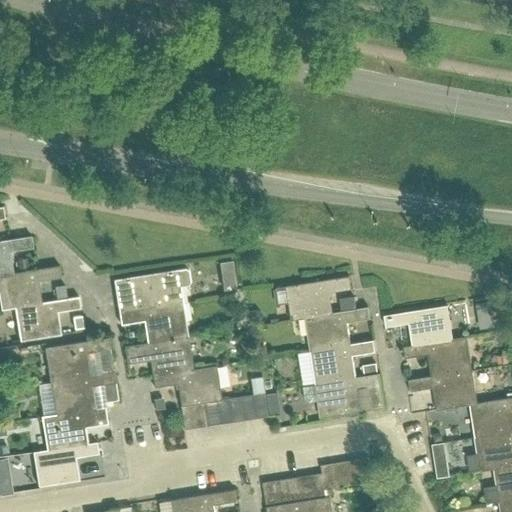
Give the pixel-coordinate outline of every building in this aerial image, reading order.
[(0,274),(13,272),(13,271),(9,250),(32,247),(30,235),(0,239),(0,274)] [(41,301),(38,280),(61,277),(59,264),(13,271),(13,272),(0,274),(0,308),(14,307),(13,306),(41,301)] [(141,309),(182,302),(179,286),(187,285),(189,281),(188,270),(184,267),(177,269),(176,268),(113,279),(118,306),(125,305),(126,311),(141,308),(141,309)] [(223,277),(225,289),(237,287),(234,275),(223,277)] [(331,312),(328,290),(351,287),(349,275),(286,285),(291,319),(305,316),(331,312)] [(64,284),(54,285),(56,298),(66,296),(64,284)] [(56,298),(41,301),(13,306),(14,307),(19,340),(60,333),(61,333),(57,311),(79,307),(77,295),(66,296),(56,298)] [(342,310),(356,308),(354,296),(340,298),(342,310)] [(143,320),(146,341),(147,342),(187,335),(182,302),(141,309),(141,308),(126,311),(119,312),(121,324),(143,320)] [(453,337),(448,304),(384,314),(386,326),(409,322),(412,343),(453,337)] [(491,326),(489,304),(476,305),(478,327),(491,326)] [(350,343),(350,342),(347,321),(370,317),(368,306),(356,308),(342,310),(331,312),(305,316),(310,349),(350,343)] [(83,328),(82,320),(70,321),(71,329),(83,328)] [(431,375),(472,368),(466,334),(453,337),(412,343),(403,345),(405,356),(428,353),(431,374),(431,375)] [(149,359),(152,375),(193,368),(187,335),(147,342),(146,341),(124,345),(126,357),(127,363),(149,359)] [(90,374),(90,373),(87,352),(96,350),(99,367),(112,365),(108,337),(44,347),(49,381),(90,374)] [(315,382),(355,376),(352,354),(375,351),(373,339),(350,342),(350,343),(310,349),(315,382)] [(216,399),(221,398),(216,364),(193,368),(152,375),(154,386),(176,382),(180,405),(192,403),(204,401),(216,399)] [(470,403),(477,402),(472,368),(431,375),(431,374),(409,377),(410,389),(433,386),(437,408),(470,403)] [(96,407),(95,406),(92,385),(102,384),(105,401),(118,399),(113,370),(90,373),(90,374),(49,381),(55,413),(55,414),(96,407)] [(355,376),(315,382),(301,385),(303,398),(307,401),(317,399),(320,416),(361,410),(357,387),(367,386),(371,409),(384,407),(379,372),(355,376)] [(252,393),(256,417),(267,416),(263,392),(252,393)] [(244,419),(256,417),(252,393),(240,395),(244,419)] [(231,421),(244,419),(240,395),(228,397),(231,421)] [(511,430),(511,395),(477,402),(470,403),(475,436),(511,430)] [(219,423),(231,421),(228,397),(221,398),(216,399),(219,423)] [(208,425),(219,423),(216,399),(204,401),(208,425)] [(196,427),(208,425),(204,401),(192,403),(196,427)] [(184,429),(196,427),(192,403),(180,405),(184,429)] [(87,443),(87,442),(84,426),(107,422),(105,405),(95,406),(96,407),(55,414),(55,413),(41,415),(46,449),(46,450),(87,443)] [(481,469),(494,467),(511,464),(511,430),(475,436),(481,469)] [(46,450),(46,449),(32,451),(37,485),(78,478),(75,456),(97,452),(95,440),(87,442),(87,443),(46,450)] [(450,440),(436,442),(442,476),(456,474),(450,440)] [(368,457),(356,459),(360,482),(372,480),(370,465),(368,457)] [(348,484),(360,482),(356,459),(344,461),(348,484)] [(336,486),(348,484),(344,461),(332,463),(336,486)] [(332,463),(321,464),(322,472),(324,488),(333,487),(336,486),(332,463)] [(511,464),(494,467),(499,501),(511,498),(511,464)] [(326,496),(324,488),(322,472),(310,474),(314,498),(326,496)] [(303,500),(314,498),(310,474),(299,476),(303,500)] [(10,475),(0,476),(0,494),(13,492),(10,475)] [(290,502),(303,500),(299,476),(286,478),(290,502)] [(279,503),(290,502),(286,478),(275,480),(279,503)] [(267,505),(279,503),(275,480),(263,482),(267,505)] [(215,511),(214,503),(237,500),(235,488),(172,498),(173,511),(215,511)] [(332,511),(330,496),(326,496),(314,498),(303,500),(290,502),(279,503),(267,505),(267,511),(332,511)] [(511,511),(511,498),(499,501),(501,511),(511,511)]
